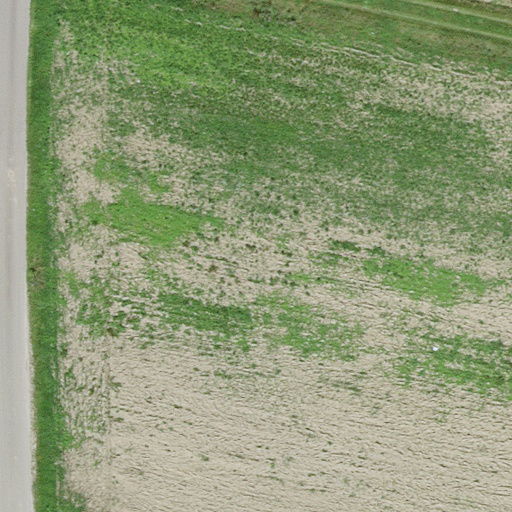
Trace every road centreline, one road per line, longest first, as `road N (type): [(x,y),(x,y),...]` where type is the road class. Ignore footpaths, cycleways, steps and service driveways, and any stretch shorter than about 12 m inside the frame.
road 1 (unclassified): [(12,511),(18,0)]
road 2 (track): [(334,0),(511,35)]
